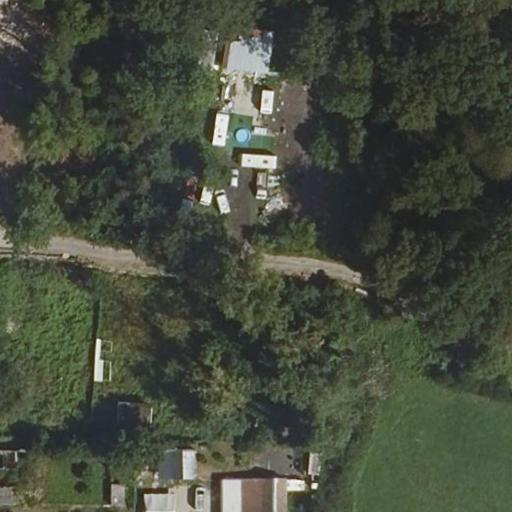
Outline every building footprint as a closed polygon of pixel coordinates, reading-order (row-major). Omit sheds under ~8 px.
[(0,51),(10,54),(18,6),(0,2),(0,51)] [(269,74),(272,29),(230,27),(227,71),(269,74)] [(274,106),(269,134),(282,136),(287,108),(274,106)] [(46,255),(19,264),(25,285),(53,276),(46,255)] [(148,326),(140,348),(151,352),(159,330),(148,326)] [(119,436),(149,437),(150,406),(120,405),(119,436)] [(0,484),(20,484),(19,449),(0,448),(0,484)] [(159,449),(158,476),(194,478),(195,450),(159,449)] [(220,480),(220,511),(286,511),(286,479),(220,480)] [(0,485),(0,504),(17,504),(16,485),(0,485)] [(151,511),(151,488),(137,488),(138,511),(151,511)]
